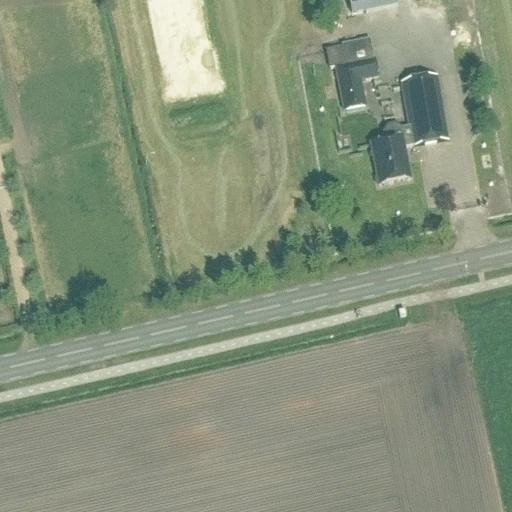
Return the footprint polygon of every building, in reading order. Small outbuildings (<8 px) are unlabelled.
[(346,0),(351,19),(397,9),(395,0),(346,0)] [(334,47),(337,68),(367,64),(364,43),(334,47)] [(335,72),(341,103),(343,115),(365,111),(363,99),(360,85),(378,82),(374,64),(335,72)] [(370,148),(378,189),(410,183),(403,152),(413,150),(414,151),(447,145),(435,81),(401,87),(409,130),(401,131),(394,127),(385,129),(382,135),(384,146),(370,148)] [(422,178),(426,194),(445,189),(440,173),(422,178)] [(404,313),(396,315),(398,321),(405,320),(404,313)]
